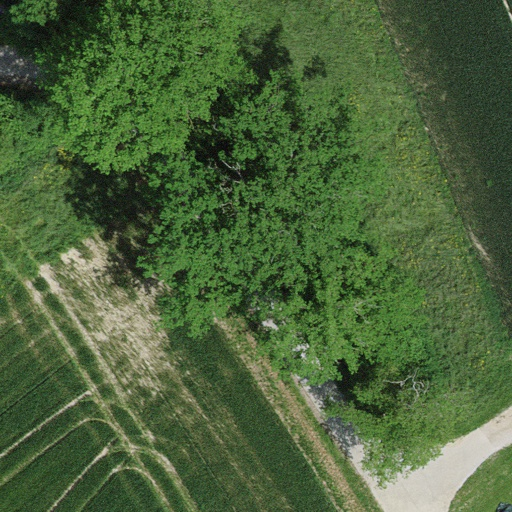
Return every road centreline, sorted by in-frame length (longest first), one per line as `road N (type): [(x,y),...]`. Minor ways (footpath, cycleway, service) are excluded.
road 1 (track): [(0,62),(70,74),(152,137),(401,506)]
road 2 (track): [(401,506),(511,422)]
